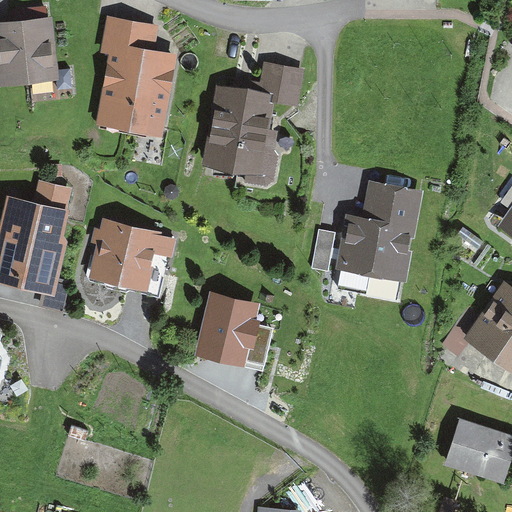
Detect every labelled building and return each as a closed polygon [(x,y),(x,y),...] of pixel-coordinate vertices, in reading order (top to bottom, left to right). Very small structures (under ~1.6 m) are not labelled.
[(0,69),(49,63),(41,7),(0,12),(0,69)] [(107,115),(153,122),(165,41),(120,34),(107,115)] [(218,74),(203,152),(262,163),(277,86),(291,88),(296,61),(259,54),(254,81),(218,74)] [(349,215),(340,277),(380,284),(383,265),(402,268),(416,180),(394,176),(387,220),(349,215)] [(7,192),(0,222),(0,278),(43,289),(39,304),(64,310),(71,283),(57,280),(68,236),(64,235),(70,207),(7,192)] [(511,204),(498,224),(511,233),(511,204)] [(157,221),(102,210),(92,261),(146,272),(157,221)] [(511,359),(511,270),(470,330),(511,359)] [(266,378),(274,339),(259,336),(263,312),(210,301),(196,377),(246,386),(248,375),(266,378)] [(511,451),(511,441),(463,425),(450,461),(502,479),(511,451)]
